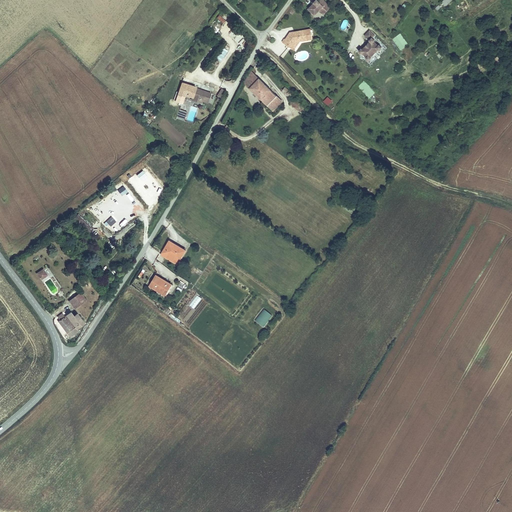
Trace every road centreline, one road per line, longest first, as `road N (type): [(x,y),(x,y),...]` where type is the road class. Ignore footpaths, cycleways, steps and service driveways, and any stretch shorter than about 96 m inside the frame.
road 1 (unclassified): [(290,0),(81,346)]
road 2 (track): [(511,210),(431,183),(354,140),(262,39)]
